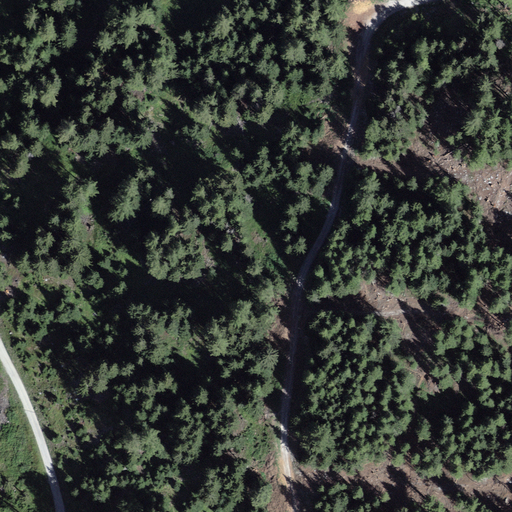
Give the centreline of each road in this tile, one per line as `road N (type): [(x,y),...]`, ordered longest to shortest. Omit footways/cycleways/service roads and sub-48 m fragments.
road 1 (track): [(426,0),(386,13),(363,41),(363,78),(331,214),(296,286),(282,430),(294,511)]
road 2 (track): [(72,511),(51,413),(0,336)]
